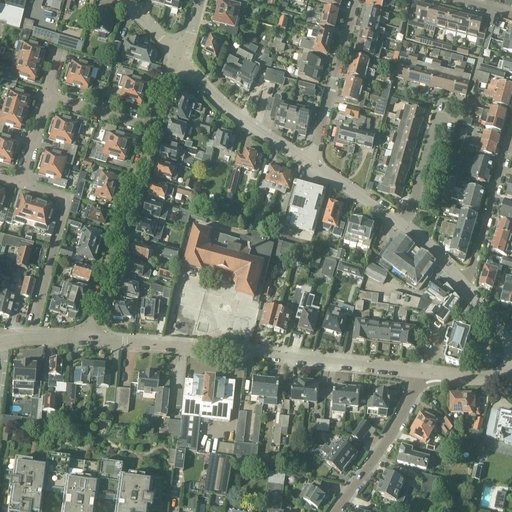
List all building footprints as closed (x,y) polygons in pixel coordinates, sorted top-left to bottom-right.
[(4,0),(2,6),(24,12),(26,0),(4,0)] [(67,0),(65,10),(71,12),(74,3),(74,0),(67,0)] [(167,0),(165,7),(178,11),(178,10),(181,11),(180,11),(181,11),(183,5),(180,4),(181,0),(167,0)] [(226,0),(226,3),(220,2),(220,3),(218,2),(217,7),(219,8),(218,13),(235,17),(238,6),(236,6),(237,0),(236,0),(226,0)] [(400,4),(384,0),(369,0),(367,6),(387,12),(389,6),(399,9),(400,4)] [(0,21),(7,23),(6,26),(19,29),(23,12),(2,6),(0,5),(0,21)] [(412,10),(408,25),(413,27),(414,23),(425,26),(430,8),(420,6),(418,11),(412,10)] [(314,14),(337,19),(339,11),(326,7),(324,12),(315,9),(314,14)] [(114,12),(98,8),(92,31),(108,35),(114,12)] [(434,33),(436,28),(436,29),(440,11),(430,8),(425,26),(424,31),(434,33)] [(364,20),(379,24),(380,19),(388,21),(389,16),(366,10),(364,20)] [(440,11),(436,29),(447,31),(451,14),(440,11)] [(280,18),(288,20),(291,21),(293,15),(281,12),(280,18)] [(321,26),(321,25),(334,29),(337,19),(314,14),(312,14),(313,13),(307,12),(306,18),(317,21),(316,23),(317,25),(321,26)] [(233,27),(235,17),(218,13),(216,17),(214,17),(213,22),(215,22),(215,23),(221,25),(219,30),(229,33),(228,36),(237,38),(239,29),(233,27)] [(447,31),(457,34),(461,17),(451,14),(447,31)] [(457,34),(467,37),(472,20),(461,17),(457,34)] [(489,27),(488,29),(493,31),(494,28),(497,29),(500,19),(492,17),(489,27)] [(288,20),(280,18),(277,30),(285,32),(286,29),(290,30),(292,24),(288,23),(288,20)] [(25,31),(28,21),(22,19),(19,29),(25,31)] [(379,24),(364,20),(361,30),(384,36),(385,31),(378,29),(379,24)] [(483,22),(472,20),(467,37),(478,40),(476,47),(482,48),(485,38),(487,33),(480,32),(483,22)] [(30,32),(33,27),(34,22),(28,21),(25,31),(30,32)] [(35,40),(38,29),(33,27),(30,32),(29,38),(35,40)] [(312,39),(331,44),(331,43),(333,43),(334,39),(332,38),(334,33),(320,29),(320,30),(315,28),(312,39)] [(41,42),(44,31),(38,29),(35,40),(41,42)] [(485,38),(491,39),(493,31),(488,29),(487,33),(485,38)] [(18,53),(42,61),(45,53),(42,52),(43,48),(37,47),(37,46),(29,44),(27,44),(30,33),(22,31),(19,42),(22,43),(19,53),(18,53)] [(46,43),(50,33),(44,31),(41,42),(46,43)] [(52,45),(55,34),(50,33),(46,43),(52,45)] [(361,33),(359,43),(382,49),(383,45),(377,44),(379,38),(361,33)] [(502,38),(505,39),(504,43),(511,44),(511,35),(503,33),(502,38)] [(58,47),(61,36),(55,34),(52,45),(58,47)] [(228,39),(225,38),(219,35),(217,39),(211,36),(209,40),(205,38),(201,45),(206,48),(204,51),(208,53),(209,55),(210,55),(211,54),(216,57),(222,44),(226,46),(228,39)] [(63,48),(67,38),(61,36),(58,47),(63,48)] [(69,50),(72,39),(67,38),(63,48),(69,50)] [(482,48),(488,50),(491,39),(485,38),(482,48)] [(75,52),(78,41),(72,39),(69,50),(75,52)] [(133,60),(138,43),(138,42),(137,41),(134,40),(132,41),(127,39),(124,49),(122,48),(120,56),(133,60)] [(331,44),(312,39),(311,43),(302,41),(300,48),(328,56),(331,44)] [(84,43),(78,41),(75,52),(80,54),(84,43)] [(118,55),(121,43),(114,41),(111,53),(118,55)] [(150,49),(146,48),(147,46),(139,44),(139,43),(138,43),(133,60),(140,62),(137,69),(149,73),(151,65),(149,65),(151,59),(153,59),(154,56),(153,54),(153,53),(149,51),(150,49)] [(285,46),(274,43),(272,48),(284,51),(285,46)] [(382,49),(359,43),(356,54),(373,58),(379,59),(381,55),(382,49)] [(511,53),(511,44),(504,43),(501,52),(507,53),(507,52),(511,53)] [(237,55),(245,59),(246,58),(245,57),(250,47),(243,44),(242,47),(241,47),(237,55)] [(246,58),(245,59),(251,62),(258,48),(251,45),(250,47),(245,57),(246,58)] [(15,52),(12,63),(36,71),(37,70),(37,67),(40,68),(42,61),(18,53),(15,52)] [(300,62),(299,66),(322,72),(325,61),(300,54),(298,61),(300,62)] [(269,57),(263,55),(259,65),(266,67),(268,58),(269,57)] [(396,77),(408,80),(414,56),(410,55),(408,59),(401,57),(396,77)] [(419,83),(424,63),(417,62),(418,57),(414,56),(408,80),(419,83)] [(227,66),(222,76),(230,80),(230,82),(233,84),(235,83),(236,83),(243,68),(236,64),(238,61),(230,57),(226,66),(227,66)] [(368,71),(375,73),(377,68),(370,66),(371,62),(354,57),(351,66),(368,71)] [(479,73),(481,73),(483,65),(484,60),(479,58),(479,59),(475,72),(479,73)] [(498,70),(483,65),(481,73),(490,76),(504,80),(506,73),(511,74),(511,60),(507,59),(505,64),(501,63),(498,70)] [(89,79),(89,78),(92,68),(99,70),(101,64),(90,60),(88,66),(86,66),(86,65),(79,63),(79,64),(72,62),(71,66),(68,65),(66,72),(89,79)] [(432,65),(424,63),(419,83),(431,86),(437,62),(433,61),(432,65)] [(437,62),(431,86),(443,89),(448,70),(440,68),(442,63),(437,62)] [(4,80),(16,83),(17,77),(19,78),(27,80),(33,82),(34,78),(37,79),(39,71),(37,70),(36,71),(12,63),(9,74),(6,73),(4,80)] [(322,72),(299,66),(298,70),(300,71),(299,77),(319,83),(322,72)] [(374,78),(375,73),(368,71),(351,66),(349,76),(366,81),(367,76),(374,78)] [(459,73),(461,68),(456,67),(455,71),(448,70),(443,89),(454,92),(459,73)] [(242,86),(249,90),(256,75),(243,68),(236,83),(236,86),(240,88),(242,86)] [(465,69),(461,68),(459,73),(454,92),(466,96),(471,76),(464,74),(465,69)] [(123,89),(146,95),(148,88),(145,87),(146,83),(140,81),(132,79),(130,79),(132,73),(119,69),(117,75),(121,76),(118,88),(123,89)] [(264,81),(270,82),(273,71),(267,69),(264,81)] [(279,73),(273,71),(270,82),(276,84),(279,73)] [(94,80),(89,78),(89,79),(66,72),(64,80),(67,80),(66,84),(72,86),(80,89),(80,88),(82,89),(80,95),(93,99),(95,93),(90,91),(94,80)] [(473,82),(472,87),(478,89),(479,84),(487,86),(490,76),(481,73),(479,73),(475,72),(473,82)] [(285,74),(279,73),(276,84),(284,86),(286,79),(284,78),(285,74)] [(384,88),(390,89),(393,77),(388,76),(387,82),(386,82),(384,88)] [(345,90),(369,96),(370,92),(363,90),(364,85),(347,80),(345,90)] [(9,90),(5,102),(26,108),(25,108),(28,109),(31,101),(28,100),(29,96),(23,94),(15,92),(13,92),(15,86),(3,82),(1,88),(9,90)] [(489,85),(487,91),(511,98),(511,87),(500,84),(498,88),(489,85)] [(382,100),(387,102),(390,89),(384,88),(381,100),(383,100),(382,100)] [(144,103),(146,95),(123,89),(119,100),(110,97),(109,103),(122,107),(124,101),(126,102),(133,104),(140,106),(141,102),(144,103)] [(342,99),(347,101),(346,104),(359,108),(362,99),(378,104),(375,115),(383,117),(387,102),(382,100),(383,100),(381,100),(369,96),(345,90),(342,99)] [(181,91),(178,105),(186,107),(186,109),(196,112),(204,114),(205,110),(202,108),(202,106),(197,105),(198,103),(195,102),(196,100),(188,97),(189,93),(181,91)] [(485,98),(495,100),(493,104),(509,109),(511,99),(511,98),(487,91),(485,98)] [(274,125),(285,128),(290,108),(284,106),(285,104),(280,103),(281,98),(280,96),(277,95),(275,97),(275,99),(273,109),(278,110),(274,125)] [(272,111),(273,109),(275,99),(269,98),(266,109),(272,111)] [(25,111),(25,108),(26,108),(5,102),(2,112),(25,119),(27,112),(25,111)] [(186,107),(178,105),(176,109),(174,108),(172,117),(190,122),(191,117),(194,117),(196,112),(186,109),(186,107)] [(398,111),(396,116),(422,123),(425,111),(405,106),(403,113),(398,111)] [(290,108),(285,128),(295,131),(301,108),(297,107),(296,109),(290,108)] [(348,107),(346,117),(358,120),(359,118),(361,111),(348,107)] [(306,109),(301,108),(295,131),(306,134),(312,113),(305,112),(306,109)] [(475,114),(483,116),(505,123),(508,113),(493,108),(491,113),(485,111),(477,109),(475,114)] [(23,127),(25,119),(2,112),(0,111),(0,130),(2,131),(3,125),(5,126),(13,128),(19,130),(20,126),(23,127)] [(471,113),(466,111),(462,124),(471,127),(473,120),(470,119),(471,113)] [(50,128),(78,136),(81,125),(85,126),(87,120),(74,116),(72,122),(70,121),(63,119),(62,119),(56,117),(55,121),(52,120),(50,128)] [(400,122),(398,129),(419,135),(422,123),(396,116),(395,120),(400,122)] [(502,133),(505,123),(483,116),(481,123),(488,125),(486,129),(502,133)] [(364,127),(365,125),(366,120),(359,118),(358,120),(357,126),(352,125),(351,129),(343,127),(342,130),(338,129),(334,144),(346,147),(347,143),(356,145),(358,137),(360,137),(362,132),(364,126),(364,127)] [(190,132),(191,128),(171,122),(170,124),(169,124),(168,129),(169,129),(167,135),(171,136),(171,139),(178,141),(178,139),(184,141),(187,131),(190,132)] [(210,133),(212,126),(202,124),(200,131),(210,133)] [(101,143),(106,145),(106,144),(129,151),(131,144),(128,143),(129,139),(123,137),(116,135),(114,134),(116,128),(104,125),(102,131),(105,132),(101,143)] [(358,137),(356,145),(372,150),(375,136),(374,136),(375,133),(369,131),(371,126),(365,125),(364,127),(364,126),(362,132),(360,137),(358,137)] [(63,151),(75,154),(77,148),(74,147),(78,136),(50,128),(48,135),(51,136),(49,140),(56,142),(63,144),(65,145),(63,151)] [(391,135),(390,139),(415,146),(419,135),(398,129),(396,136),(391,135)] [(0,130),(0,149),(15,154),(17,146),(14,146),(16,142),(9,140),(2,137),(2,138),(0,137),(0,136),(2,131),(0,130)] [(226,132),(225,133),(219,131),(218,137),(215,136),(213,142),(215,143),(214,149),(228,152),(232,153),(236,139),(231,138),(232,135),(230,134),(231,133),(226,132)] [(474,134),(472,140),(498,147),(501,137),(485,133),(484,137),(474,134)] [(462,151),(465,138),(460,136),(459,136),(455,149),(462,151)] [(394,145),(392,152),(412,158),(415,146),(390,139),(389,143),(394,145)] [(498,147),(472,140),(470,146),(481,149),(479,153),(495,157),(498,147)] [(106,144),(106,145),(104,150),(97,148),(94,159),(105,163),(107,157),(123,162),(124,158),(127,158),(129,151),(106,144)] [(184,159),(186,152),(177,150),(178,147),(172,145),(171,148),(164,146),(163,149),(162,150),(161,152),(162,154),(161,157),(176,161),(178,157),(184,159)] [(0,149),(0,162),(3,163),(3,162),(9,164),(10,160),(13,161),(15,154),(0,149)] [(213,150),(207,149),(205,155),(212,157),(213,150)] [(259,154),(259,153),(245,150),(243,159),(238,157),(235,167),(241,168),(255,171),(257,162),(261,163),(263,155),(259,154)] [(72,165),(75,154),(63,151),(62,156),(60,156),(52,153),(52,154),(46,152),(45,156),(42,155),(40,162),(63,169),(65,163),(72,165)] [(197,151),(195,156),(195,159),(202,161),(204,153),(197,151)] [(384,162),(409,169),(412,158),(392,152),(390,159),(385,158),(383,162),(384,162)] [(464,159),(462,165),(490,174),(493,163),(477,159),(476,163),(464,159)] [(84,160),(82,167),(90,169),(92,163),(84,160)] [(60,180),(63,169),(40,162),(38,170),(41,171),(39,175),(46,176),(46,177),(53,179),(55,179),(53,185),(65,188),(67,182),(60,180)] [(175,168),(175,167),(159,162),(157,169),(156,170),(155,172),(156,174),(155,176),(171,181),(172,180),(174,180),(177,168),(175,168)] [(388,168),(385,175),(406,181),(409,169),(384,162),(383,162),(382,166),(388,168)] [(453,163),(448,179),(457,181),(459,172),(465,174),(472,176),(471,179),(487,184),(490,174),(462,165),(453,163)] [(259,190),(265,192),(266,189),(275,191),(277,185),(281,169),(280,168),(277,167),(276,168),(270,166),(266,182),(261,181),(258,190),(259,190)] [(233,201),(241,168),(235,167),(234,171),(234,170),(227,200),(233,201)] [(283,170),(281,169),(277,185),(275,191),(285,194),(287,188),(289,189),(294,173),(288,171),(287,170),(285,169),(283,170)] [(98,185),(116,190),(117,185),(116,183),(118,178),(98,172),(96,177),(95,176),(93,184),(98,186),(98,185)] [(403,188),(406,181),(385,175),(382,186),(379,186),(378,192),(400,199),(403,188)] [(448,179),(444,191),(451,193),(453,194),(455,188),(457,181),(448,179)] [(181,180),(179,187),(192,191),(194,184),(181,180)] [(311,248),(327,191),(306,185),(307,183),(296,180),(279,239),(311,248)] [(168,190),(168,189),(166,188),(167,185),(161,184),(160,186),(153,184),(152,187),(150,188),(149,190),(150,192),(150,195),(165,199),(166,196),(172,198),(174,191),(168,190)] [(114,196),(116,190),(98,185),(98,186),(94,185),(91,186),(90,189),(92,192),(91,195),(110,201),(112,196),(114,196)] [(192,191),(179,187),(177,194),(191,198),(193,191),(192,191)] [(468,192),(455,188),(453,194),(482,201),(485,192),(469,187),(468,192)] [(265,192),(259,190),(259,191),(254,211),(261,212),(266,192),(265,192)] [(449,200),(451,193),(444,191),(442,198),(449,200)] [(479,213),(482,201),(453,194),(452,199),(464,203),(463,208),(479,213)] [(25,221),(31,200),(32,198),(24,196),(23,198),(20,197),(18,204),(17,204),(15,211),(16,211),(15,213),(9,211),(6,223),(12,225),(12,222),(24,226),(25,221)] [(25,221),(36,224),(43,201),(35,199),(35,201),(31,200),(25,221)] [(50,203),(43,201),(36,224),(34,229),(46,232),(45,234),(51,236),(54,225),(49,223),(49,221),(52,214),(51,214),(53,207),(49,206),(50,203)] [(164,212),(166,206),(148,201),(146,207),(144,208),(144,211),(144,212),(144,214),(160,219),(162,212),(164,212)] [(330,202),(324,223),(323,226),(323,229),(329,231),(331,229),(332,226),(335,226),(332,235),(341,237),(345,224),(338,222),(343,205),(337,204),(336,202),(333,201),(331,202),(330,202)] [(87,206),(86,211),(83,219),(87,220),(88,219),(104,224),(105,222),(106,219),(106,218),(107,212),(87,206)] [(180,209),(179,214),(177,222),(188,225),(191,212),(180,209)] [(459,223),(475,228),(478,217),(450,209),(449,215),(460,218),(459,223)] [(511,212),(504,210),(501,218),(511,221),(511,212)] [(82,223),(68,218),(66,227),(80,231),(82,223)] [(357,245),(358,243),(364,222),(353,219),(350,227),(348,226),(344,241),(357,245)] [(138,234),(155,239),(160,241),(163,234),(165,227),(152,223),(151,224),(142,221),(140,227),(139,227),(137,232),(138,232),(138,234)] [(364,222),(358,243),(363,244),(362,246),(370,248),(374,234),(372,233),(374,225),(364,222)] [(511,225),(500,222),(497,232),(511,237),(511,225)] [(443,223),(442,228),(472,237),(475,228),(459,223),(458,227),(443,223)] [(455,238),(454,243),(469,247),(472,237),(442,228),(442,229),(440,234),(455,238)] [(83,229),(79,242),(98,248),(102,235),(83,229)] [(241,241),(196,230),(186,267),(203,271),(204,267),(235,274),(234,279),(237,284),(240,285),(237,294),(254,298),(253,302),(259,303),(274,244),(268,243),(270,237),(254,232),(252,238),(242,235),(241,241)] [(511,241),(511,239),(511,237),(497,232),(494,242),(510,247),(511,247),(511,241)] [(415,246),(401,235),(384,257),(394,265),(392,267),(407,278),(404,283),(418,291),(419,290),(428,279),(424,277),(436,262),(422,251),(421,252),(414,247),(415,246)] [(23,240),(4,236),(1,247),(1,248),(5,249),(6,246),(19,250),(15,267),(27,270),(33,244),(23,241),(23,240)] [(469,247),(454,243),(441,239),(440,243),(443,244),(443,246),(452,248),(451,253),(460,256),(459,260),(465,261),(469,247)] [(295,246),(279,241),(274,258),(280,260),(281,256),(292,259),(295,246)] [(98,248),(79,242),(75,255),(95,261),(98,248)] [(511,247),(510,247),(494,242),(491,252),(507,256),(508,252),(511,253),(511,247)] [(154,256),(156,250),(143,246),(142,246),(135,244),(134,249),(132,250),(131,253),(132,255),(131,256),(148,261),(150,254),(154,256)] [(178,262),(181,251),(167,247),(164,258),(178,262)] [(73,251),(61,248),(58,257),(71,260),(73,251)] [(338,253),(338,252),(330,249),(327,256),(336,259),(338,253)] [(339,249),(338,252),(338,253),(336,259),(342,261),(345,251),(339,249)] [(501,265),(511,268),(511,261),(503,259),(501,265)] [(150,280),(152,273),(151,272),(152,267),(130,260),(129,265),(127,267),(126,270),(127,272),(126,273),(150,280)] [(332,279),(337,263),(326,260),(321,276),(332,279)] [(340,262),(337,272),(362,280),(365,270),(340,262)] [(498,272),(491,270),(493,263),(488,262),(486,268),(481,287),(486,288),(487,290),(490,291),(492,290),(493,290),(498,272)] [(68,264),(67,268),(71,270),(69,276),(88,282),(92,270),(78,266),(78,265),(73,263),(72,266),(68,264)] [(389,274),(370,264),(364,275),(383,286),(389,274)] [(173,280),(176,272),(162,268),(159,276),(173,280)] [(0,280),(0,281),(1,282),(8,283),(10,278),(1,275),(0,280)] [(509,306),(511,306),(511,278),(508,277),(506,277),(505,280),(507,281),(503,296),(499,295),(498,301),(503,303),(502,304),(503,304),(503,307),(507,308),(509,306)] [(20,295),(31,298),(35,281),(25,279),(20,295)] [(423,295),(434,303),(445,288),(435,280),(423,295)] [(138,298),(140,293),(137,292),(138,286),(126,282),(122,281),(119,291),(121,291),(126,292),(125,294),(138,298)] [(61,290),(60,296),(81,303),(83,297),(84,297),(85,292),(84,292),(85,290),(64,283),(61,290)] [(156,286),(155,291),(164,294),(165,288),(156,286)] [(425,313),(431,315),(444,324),(460,301),(447,286),(445,288),(434,303),(430,308),(425,313)] [(164,294),(162,303),(163,305),(168,306),(170,300),(172,290),(165,288),(164,294)] [(15,293),(14,291),(2,289),(1,293),(0,292),(0,304),(1,305),(0,311),(0,315),(10,318),(15,296),(14,296),(15,293)] [(292,304),(300,307),(303,295),(301,295),(303,291),(297,289),(292,304)] [(401,306),(424,313),(425,313),(430,308),(434,303),(423,295),(421,299),(392,291),(390,304),(401,305),(401,306)] [(371,304),(377,305),(377,304),(379,295),(364,293),(360,292),(358,300),(371,301),(371,304)] [(296,320),(302,322),(300,329),(306,331),(306,333),(310,334),(312,332),(313,333),(320,309),(312,307),(315,297),(311,296),(303,294),(303,295),(300,307),(296,320)] [(81,303),(60,296),(59,299),(53,298),(49,310),(59,313),(60,312),(65,313),(65,311),(70,312),(69,317),(74,318),(79,303),(81,304),(81,303)] [(123,318),(131,318),(131,321),(136,322),(138,301),(132,300),(132,304),(126,303),(125,304),(125,305),(116,304),(115,308),(114,308),(113,318),(123,319),(123,318)] [(159,316),(161,303),(143,301),(141,320),(145,320),(145,321),(155,322),(155,315),(159,316)] [(357,302),(356,302),(355,311),(363,312),(364,302),(357,302)] [(260,326),(273,330),(279,309),(272,308),(273,304),(268,303),(266,306),(265,306),(263,312),(264,313),(260,326)] [(286,311),(279,309),(273,330),(287,334),(290,320),(291,321),(293,313),(292,313),(294,307),(288,305),(286,311)] [(342,335),(348,315),(337,311),(338,308),(331,306),(324,329),(336,333),(338,336),(341,335),(342,335)] [(406,318),(407,308),(401,308),(401,309),(400,309),(399,317),(406,318)] [(367,339),(369,322),(356,321),(354,340),(366,342),(367,339)] [(377,341),(378,341),(380,324),(369,322),(367,339),(371,340),(372,341),(376,342),(377,341)] [(380,324),(378,341),(384,341),(384,343),(388,343),(389,342),(390,342),(392,325),(380,324)] [(397,343),(402,344),(404,327),(392,325),(390,342),(392,343),(393,344),(396,344),(397,343)] [(453,333),(452,333),(451,333),(450,333),(450,334),(449,335),(447,334),(445,341),(447,342),(447,343),(447,344),(448,344),(448,345),(450,345),(446,360),(446,361),(446,362),(447,362),(459,366),(460,366),(461,365),(461,364),(464,356),(472,329),(457,325),(456,327),(455,327),(453,333)] [(417,329),(404,327),(402,344),(402,346),(414,348),(417,329)] [(61,360),(59,360),(58,359),(54,359),(53,359),(50,359),(49,375),(48,387),(56,387),(56,383),(63,383),(64,369),(61,369),(61,360)] [(92,382),(93,363),(82,362),(82,370),(76,369),(74,384),(86,386),(87,382),(92,382)] [(105,364),(93,363),(92,382),(97,383),(97,387),(106,388),(109,388),(110,373),(104,372),(105,364)] [(40,397),(41,383),(34,383),(34,365),(27,365),(22,364),(22,365),(14,365),(13,397),(32,398),(32,400),(40,400),(40,397)] [(156,394),(158,381),(159,375),(139,372),(137,392),(156,394)] [(251,397),(257,398),(257,400),(260,405),(263,405),(263,398),(265,379),(259,379),(258,377),(255,377),(254,378),(252,378),(251,397)] [(232,412),(235,382),(194,378),(193,381),(185,381),(181,417),(190,418),(189,419),(199,420),(200,420),(229,423),(230,411),(232,412)] [(265,379),(263,398),(276,399),(278,381),(276,380),(276,379),(272,378),(271,380),(265,379)] [(169,382),(158,381),(156,394),(154,416),(165,418),(169,382)] [(304,402),(306,382),(294,381),(292,401),(304,402)] [(306,382),(304,402),(318,403),(320,383),(306,382)] [(346,406),(348,387),(342,387),(341,385),(338,385),(337,386),(335,386),(333,405),(346,406)] [(65,403),(74,403),(75,399),(73,399),(74,387),(67,386),(65,403)] [(354,388),(348,387),(346,406),(359,407),(361,389),(359,388),(359,387),(355,386),(354,388)] [(106,388),(105,402),(114,403),(115,389),(109,388),(106,388)] [(130,392),(118,391),(116,411),(128,412),(130,392)] [(392,403),(393,393),(378,391),(378,393),(377,393),(376,398),(370,397),(368,407),(374,408),(374,409),(379,409),(378,416),(387,417),(388,411),(388,409),(389,408),(390,405),(389,403),(389,402),(392,403)] [(464,413),(463,396),(450,396),(449,398),(449,403),(450,404),(451,404),(451,413),(464,413)] [(476,396),(463,396),(464,413),(470,413),(470,416),(478,416),(478,411),(476,411),(476,396)] [(40,397),(40,400),(40,411),(44,411),(57,412),(57,397),(44,397),(40,397)] [(40,400),(32,400),(31,418),(3,415),(2,425),(39,428),(40,411),(40,400)] [(232,459),(230,467),(255,469),(257,446),(262,407),(256,406),(251,446),(234,444),(234,446),(232,459)] [(417,423),(432,431),(435,426),(438,427),(440,423),(440,422),(439,421),(428,415),(428,414),(423,411),(417,423)] [(511,415),(492,411),(487,437),(504,440),(506,443),(511,444),(511,415)] [(242,444),(246,413),(240,412),(239,423),(238,423),(235,443),(242,444)] [(279,447),(280,436),(282,417),(275,416),(272,446),(273,446),(279,447)] [(178,439),(176,451),(185,452),(196,453),(197,443),(200,420),(199,420),(189,419),(190,418),(181,417),(181,422),(179,438),(179,439),(178,439)] [(282,417),(280,436),(287,437),(289,417),(282,417)] [(449,417),(444,420),(451,430),(456,427),(449,417)] [(450,432),(451,430),(444,420),(443,418),(439,421),(440,422),(440,423),(442,428),(442,429),(446,435),(450,432)] [(480,433),(483,420),(478,419),(475,431),(480,433)] [(179,438),(181,422),(169,421),(167,438),(178,439),(179,439),(179,438)] [(363,421),(360,426),(368,432),(372,427),(363,421)] [(154,424),(149,423),(147,426),(145,435),(152,436),(154,424)] [(429,438),(432,431),(417,423),(410,435),(415,438),(416,437),(428,444),(431,439),(429,438)] [(365,437),(368,432),(360,426),(356,431),(365,437)] [(361,442),(365,437),(356,431),(352,436),(361,442)] [(329,448),(340,456),(350,464),(353,460),(355,460),(357,457),(357,455),(358,454),(343,442),(339,447),(333,443),(329,448)] [(159,511),(166,465),(9,444),(0,508),(0,511),(159,511)] [(219,444),(217,456),(232,459),(234,446),(219,444)] [(427,450),(440,453),(441,447),(428,444),(427,450)] [(340,456),(329,448),(326,445),(324,447),(314,446),(313,453),(321,451),(330,458),(327,463),(342,474),(343,473),(345,473),(347,470),(347,468),(350,464),(340,456)] [(402,447),(400,456),(398,464),(426,471),(430,459),(415,455),(417,451),(402,447)] [(176,451),(173,469),(182,471),(185,452),(176,451)] [(232,459),(217,456),(209,455),(203,493),(226,496),(226,492),(230,467),(232,459)] [(474,467),(472,479),(479,481),(482,470),(483,470),(484,465),(479,464),(479,465),(475,464),(474,468),(474,467)] [(269,471),(267,484),(284,487),(286,474),(269,471)] [(407,491),(409,485),(386,475),(382,487),(378,485),(376,486),(374,491),(375,493),(379,494),(378,495),(402,505),(408,491),(407,491)] [(425,475),(423,484),(437,487),(439,479),(425,475)] [(267,484),(263,511),(281,511),(279,510),(284,487),(267,484)] [(437,487),(423,484),(420,496),(433,499),(437,487)] [(317,509),(325,497),(308,486),(305,491),(300,498),(304,500),(317,509)] [(197,497),(203,498),(203,494),(198,494),(198,491),(190,490),(188,508),(196,509),(197,497)] [(203,493),(203,494),(203,498),(210,499),(209,509),(223,511),(225,498),(226,496),(203,493)] [(458,503),(465,505),(467,496),(460,494),(458,503)] [(503,499),(496,498),(494,509),(500,510),(502,511),(504,499),(503,499)]
